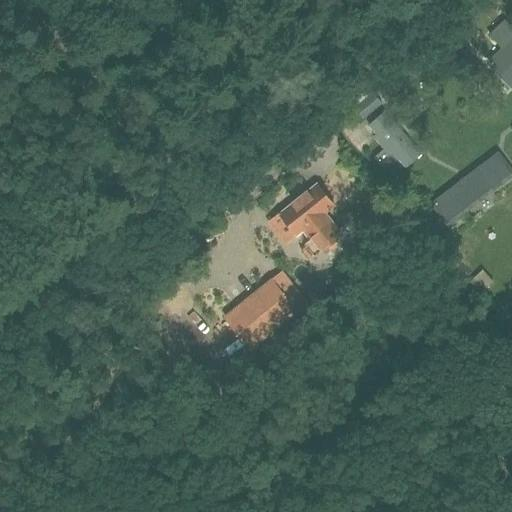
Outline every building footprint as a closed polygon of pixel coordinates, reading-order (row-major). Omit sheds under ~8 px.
[(459,61),(469,51),(455,36),(445,47),(459,61)] [(511,37),(487,62),(511,87),(511,86),(511,37)] [(397,158),(405,167),(421,153),(383,111),(368,125),(375,133),(371,136),(394,161),(397,158)] [(511,169),(498,152),(429,203),(446,225),(511,176),(511,169)] [(278,211),(269,218),(287,239),(296,232),(297,233),(308,224),(315,233),(330,222),(323,213),(306,193),(280,213),(278,211)] [(263,318),(307,284),(287,256),(241,290),(263,318)]
